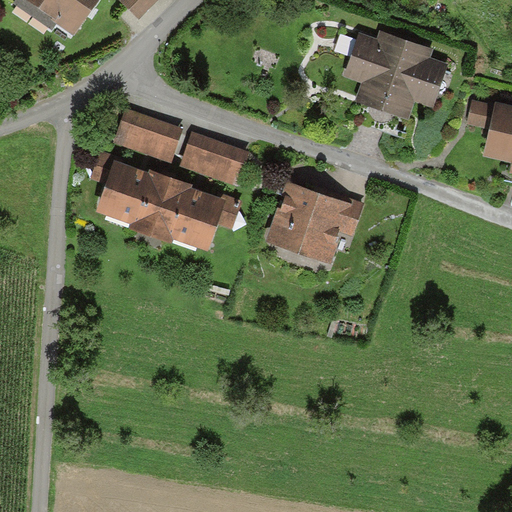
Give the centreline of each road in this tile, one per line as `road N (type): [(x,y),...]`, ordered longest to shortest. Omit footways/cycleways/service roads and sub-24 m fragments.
road 1 (residential): [(42,511),(66,132),(57,107)]
road 2 (residential): [(126,66),(143,88),(439,190)]
